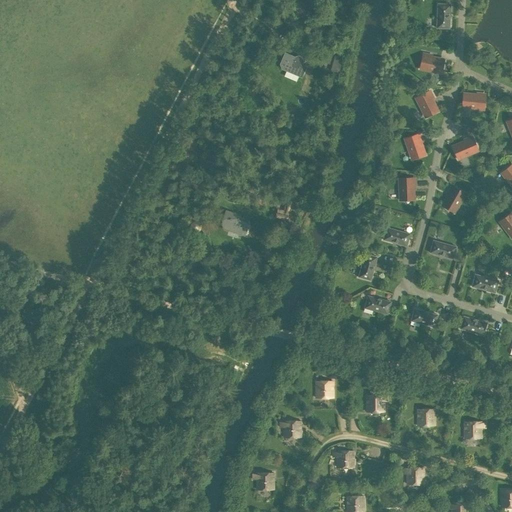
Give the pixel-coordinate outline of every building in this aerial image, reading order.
[(449,29),(450,4),(437,4),(436,28),(449,29)] [(295,57),(284,52),(280,64),(282,70),(302,78),(307,66),(303,64),(304,61),(302,57),(299,55),(295,56),(295,57)] [(321,53),(319,59),(330,61),(331,56),(321,53)] [(441,73),(444,60),(432,57),(432,56),(423,54),(420,69),(441,73)] [(335,55),(331,71),(339,73),(344,58),(335,55)] [(426,117),(438,111),(432,100),(433,99),(429,91),(416,98),(426,117)] [(476,95),(463,94),(462,107),(484,109),(485,94),(476,93),(476,95)] [(412,159),(425,155),(421,143),(422,142),(419,134),(405,139),(412,159)] [(458,159),(478,150),(472,137),(463,140),(464,142),(452,147),(458,159)] [(511,164),(501,173),(511,186),(511,164)] [(400,200),(414,200),(413,187),(415,187),(414,178),(399,178),(400,200)] [(465,194),(453,187),(447,198),(445,197),(441,205),(454,212),(465,194)] [(106,215),(110,204),(104,202),(99,213),(106,215)] [(287,221),(291,205),(283,203),(281,211),(277,210),(275,218),(287,221)] [(223,229),(244,236),(249,223),(238,219),(239,218),(235,217),(237,213),(225,209),(220,224),(223,229)] [(511,215),(511,213),(500,222),(511,237),(511,215)] [(383,240),(406,246),(410,234),(386,227),(383,240)] [(430,253),(453,259),(456,247),(433,240),(430,253)] [(370,280),(377,257),(365,254),(358,277),(370,280)] [(472,286),(495,293),(498,281),(475,274),(472,286)] [(391,302),(368,295),(364,308),(388,314),(391,302)] [(434,327),(438,315),(414,308),(411,321),(434,327)] [(460,329),(483,335),(487,323),(463,316),(460,329)] [(335,398),(335,381),(318,381),(318,397),(335,398)] [(386,412),(386,395),(369,395),(369,412),(386,412)] [(420,426),(436,426),(436,410),(420,410),(420,426)] [(286,437),(303,437),(303,420),(286,420),(286,437)] [(483,439),(483,423),(466,423),(466,439),(483,439)] [(355,467),(355,451),(339,451),(339,467),(355,467)] [(425,485),(425,468),(409,468),(409,485),(425,485)] [(258,489),(275,489),(275,472),(258,472),(258,489)] [(511,508),(511,491),(503,491),(503,508),(511,508)] [(365,511),(365,496),(348,496),(348,511),(365,511)] [(469,511),(470,503),(453,503),(453,511),(469,511)]
